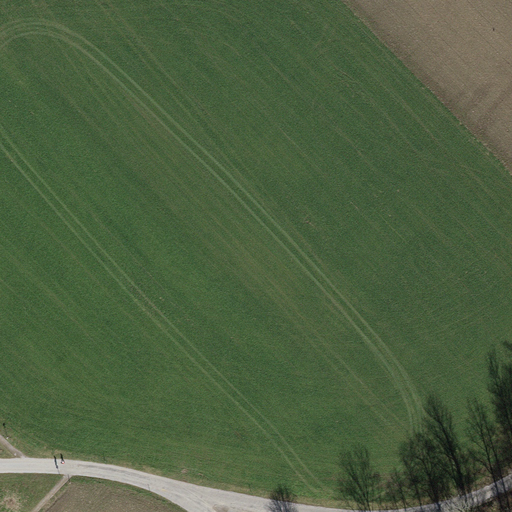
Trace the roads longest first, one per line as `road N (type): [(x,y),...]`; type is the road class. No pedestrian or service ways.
road 1 (unclassified): [(176,490),(79,466),(0,463)]
road 2 (unclassified): [(176,490),(318,511)]
